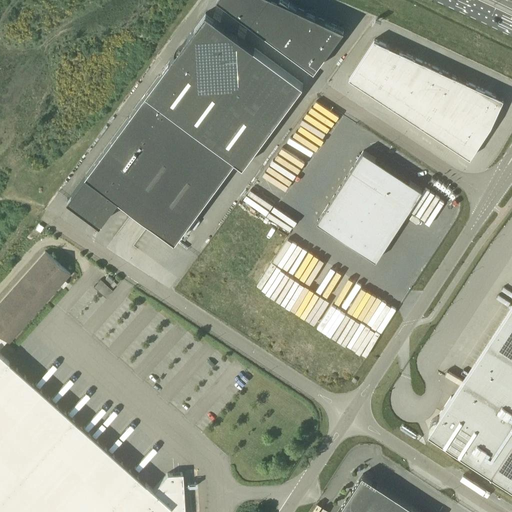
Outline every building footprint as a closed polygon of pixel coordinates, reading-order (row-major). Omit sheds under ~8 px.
[(345,28),(297,6),(289,0),(221,0),(266,33),(314,69),(326,54),(326,53),(345,28)] [(206,12),(186,39),(146,93),(235,159),(243,165),(303,84),(206,12)] [(387,73),(401,51),(375,39),(363,57),(387,73)] [(401,51),(387,73),(411,88),(428,63),(401,51)] [(363,57),(349,77),(374,93),(387,73),(363,57)] [(454,75),(428,63),(411,88),(435,104),(454,75)] [(398,109),(411,88),(387,73),(374,93),(398,109)] [(435,104),(459,120),(480,88),(454,75),(435,104)] [(435,104),(411,88),(398,109),(422,125),(435,104)] [(504,98),(480,88),(459,120),(484,136),(491,126),(504,98)] [(175,240),(235,159),(146,93),(68,199),(101,224),(119,199),(175,240)] [(459,120),(435,104),(422,125),(446,141),(459,120)] [(470,157),(484,136),(459,120),(446,141),(470,157)] [(409,182),(380,162),(376,160),(376,159),(363,150),(317,221),(376,260),(422,189),(410,181),(409,182)] [(0,511),(184,511),(182,472),(167,473),(153,489),(0,352),(0,347),(7,340),(9,342),(70,273),(45,250),(0,300),(0,511)] [(106,297),(114,290),(102,278),(94,285),(106,297)] [(511,303),(451,396),(440,413),(440,414),(453,423),(443,438),(443,439),(511,484),(511,303)] [(439,416),(438,416),(437,416),(436,417),(435,417),(434,417),(434,418),(433,418),(432,419),(431,420),(431,421),(430,421),(430,422),(430,423),(429,423),(429,424),(429,425),(429,426),(429,427),(429,428),(430,428),(430,429),(430,430),(431,430),(431,431),(432,432),(433,432),(433,433),(434,433),(434,434),(435,434),(436,434),(437,434),(437,435),(438,435),(439,435),(440,434),(441,434),(442,434),(443,434),(443,433),(444,433),(444,432),(445,432),(445,431),(446,431),(446,430),(447,429),(447,428),(447,427),(447,426),(447,425),(447,424),(447,423),(447,422),(446,421),(446,420),(445,420),(445,419),(444,419),(444,418),(443,418),(442,417),(441,417),(440,417),(440,416),(439,416)] [(421,511),(363,474),(337,511),(421,511)]
